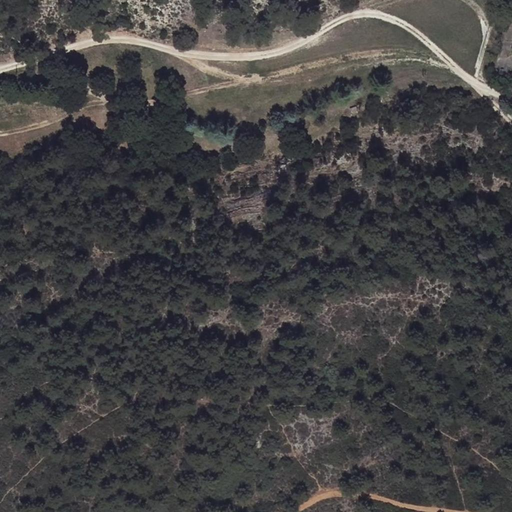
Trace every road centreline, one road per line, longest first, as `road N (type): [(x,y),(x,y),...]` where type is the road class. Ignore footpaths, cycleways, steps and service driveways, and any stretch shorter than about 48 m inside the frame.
road 1 (track): [(0,67),(107,36),(185,52),(238,79),(283,82),(418,62),(511,94)]
road 2 (track): [(185,52),(276,52),(395,0)]
road 3 (track): [(452,511),(329,491),(292,511)]
